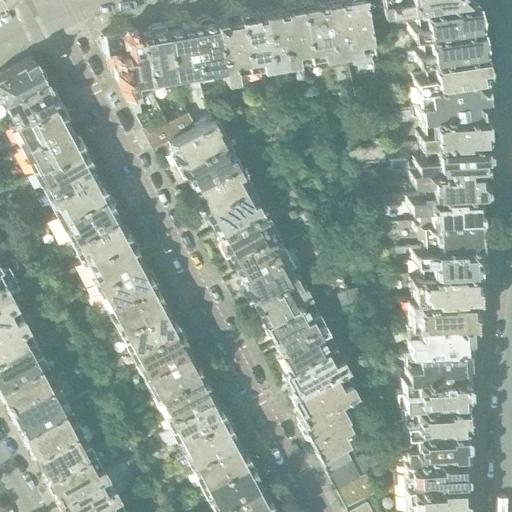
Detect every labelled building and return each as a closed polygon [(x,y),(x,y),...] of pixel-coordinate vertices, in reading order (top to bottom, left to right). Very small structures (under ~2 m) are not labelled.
[(343,51),(339,25),(326,28),(320,0),(312,2),(309,0),(298,0),(295,1),(306,58),(343,51)] [(368,47),(362,16),(359,0),(322,0),(320,0),(326,28),(339,25),(343,51),(368,47)] [(454,0),(359,0),(362,16),(410,8),(454,0)] [(475,23),(473,14),(476,6),(476,4),(472,0),(454,0),(410,8),(412,22),(406,23),(408,34),(414,33),(475,23)] [(306,58),(295,1),(285,2),(281,7),(256,11),(262,39),(277,36),(281,62),(306,58)] [(281,62),(277,36),(262,39),(256,11),(251,12),(246,9),(235,11),(245,68),(270,64),(272,75),(283,73),(281,62)] [(245,68),(235,11),(223,13),(220,18),(211,19),(220,72),(221,79),(234,77),(233,70),(245,68)] [(220,72),(211,19),(207,16),(198,17),(195,22),(186,23),(196,76),(220,72)] [(196,76),(186,23),(178,25),(173,21),(161,23),(171,80),(196,76)] [(171,80),(161,23),(149,26),(146,30),(137,31),(145,85),(171,80)] [(479,49),(477,40),(481,35),(479,27),(475,23),(414,33),(417,48),(410,49),(412,60),(418,59),(479,49)] [(145,85),(137,31),(133,28),(124,30),(121,34),(120,34),(116,31),(100,34),(101,37),(99,37),(98,40),(99,49),(101,52),(103,52),(103,55),(109,54),(106,57),(108,67),(110,67),(112,76),(113,76),(131,111),(132,111),(138,110),(135,92),(146,90),(145,85)] [(478,76),(477,67),(482,66),(485,62),(483,52),(479,49),(418,59),(421,74),(410,76),(412,86),(478,76)] [(42,81),(42,79),(43,74),(40,67),(35,66),(30,57),(0,72),(0,101),(42,81)] [(479,112),(477,94),(481,94),(484,90),(482,79),(478,76),(412,86),(415,102),(410,103),(409,105),(409,106),(391,109),(392,117),(479,112)] [(12,123),(58,101),(52,89),(46,88),(42,81),(0,101),(12,123)] [(352,95),(349,81),(338,83),(341,97),(352,95)] [(360,93),(358,84),(351,86),(353,94),(360,93)] [(299,104),(297,95),(288,97),(290,106),(299,104)] [(19,150),(66,125),(62,117),(64,112),(58,101),(12,123),(7,127),(19,150)] [(145,132),(143,133),(151,148),(152,147),(165,140),(164,139),(192,125),(185,112),(164,122),(145,132)] [(480,128),(484,124),(483,115),(479,112),(392,117),(393,117),(394,123),(409,121),(417,120),(418,130),(414,131),(415,142),(481,138),(480,128)] [(267,123),(265,113),(255,116),(257,125),(267,123)] [(219,140),(212,128),(217,125),(211,115),(192,125),(164,139),(165,140),(169,148),(167,153),(173,164),(219,140)] [(31,171),(81,145),(75,134),(70,133),(66,125),(19,150),(24,159),(31,171)] [(482,155),(485,151),(485,141),(481,138),(415,142),(415,143),(418,142),(418,155),(410,156),(411,167),(405,168),(405,159),(389,160),(390,170),(405,169),(474,165),(479,165),(479,155),(482,155)] [(189,185),(235,160),(231,152),(227,154),(219,140),(173,164),(179,176),(185,177),(189,185)] [(55,217),(105,190),(99,179),(94,177),(85,162),(87,157),(81,145),(31,171),(43,194),(35,198),(36,198),(25,204),(28,209),(38,204),(40,207),(47,202),(55,217)] [(328,171),(328,152),(312,152),(312,171),(328,171)] [(244,185),(238,173),(241,171),(235,160),(189,185),(193,193),(191,198),(197,209),(244,185)] [(479,177),(475,173),(474,165),(405,169),(406,179),(406,180),(413,179),(413,180),(414,193),(414,195),(472,191),(476,191),(480,187),(479,177)] [(213,230),(259,206),(254,197),(251,198),(250,196),(255,193),(249,183),(244,185),(197,209),(203,221),(208,222),(213,230)] [(67,239),(114,215),(109,207),(111,202),(105,190),(55,217),(67,239)] [(476,208),(473,200),(472,191),(414,195),(414,193),(396,195),(396,194),(381,195),(382,205),(396,204),(397,207),(402,206),(411,206),(411,220),(474,216),(476,208)] [(221,254),(268,229),(262,218),(265,216),(259,206),(213,230),(217,238),(215,243),(221,254)] [(79,261),(129,235),(123,224),(118,222),(114,215),(67,239),(79,261)] [(479,243),(478,225),(474,225),(474,216),(411,220),(411,221),(409,221),(410,231),(415,231),(416,246),(472,244),(479,243)] [(237,275),(283,250),(277,240),(275,241),(268,229),(221,254),(227,266),(233,267),(237,275)] [(137,259),(133,251),(135,246),(129,235),(79,261),(91,283),(137,259)] [(301,241),(298,235),(288,240),(291,246),(301,241)] [(64,249),(61,243),(51,248),(54,254),(64,249)] [(477,265),(476,256),(472,252),(472,244),(416,246),(416,247),(406,248),(407,258),(412,258),(413,272),(469,270),(473,270),(474,269),(477,265)] [(40,252),(37,245),(27,250),(31,257),(40,252)] [(292,274),(286,262),(289,261),(288,260),(292,258),(287,248),(283,250),(237,275),(241,283),(239,288),(245,300),(292,274)] [(102,306),(153,280),(147,268),(141,267),(137,259),(91,283),(102,306)] [(474,291),(474,282),(469,278),(469,270),(413,272),(404,273),(405,298),(466,296),(470,296),(474,291)] [(261,320),(307,295),(302,285),(299,286),(292,274),(245,300),(251,311),(257,312),(261,320)] [(161,304),(157,296),(159,291),(153,280),(102,306),(114,328),(161,304)] [(349,303),(343,286),(335,289),(341,306),(349,303)] [(0,322),(17,313),(5,291),(0,293),(0,322)] [(273,343),(320,318),(307,295),(261,320),(259,324),(264,334),(268,335),(273,343)] [(471,317),(470,308),(466,305),(466,296),(405,298),(400,299),(402,326),(468,323),(468,322),(471,317)] [(373,310),(373,302),(360,302),(360,311),(373,310)] [(126,350),(176,324),(170,313),(165,312),(161,304),(114,328),(126,350)] [(0,351),(29,336),(17,313),(0,322),(0,351)] [(282,367),(330,341),(332,340),(320,318),(273,343),(277,351),(275,355),(282,367)] [(468,337),(469,335),(469,334),(468,323),(402,326),(400,326),(401,344),(391,345),(392,351),(398,350),(465,347),(465,339),(467,339),(468,337)] [(185,348),(180,341),(182,336),(176,324),(126,350),(137,373),(185,348)] [(0,380),(41,358),(29,336),(0,351),(0,380)] [(338,366),(357,356),(354,351),(339,358),(330,341),(282,367),(280,372),(286,383),(286,384),(290,391),(338,366)] [(466,363),(467,360),(466,347),(465,347),(398,350),(399,367),(387,368),(388,378),(398,377),(463,374),(462,365),(465,365),(466,363)] [(149,394),(200,369),(194,358),(189,356),(185,348),(137,373),(149,394)] [(6,406),(53,381),(41,358),(0,380),(0,397),(1,398),(2,398),(6,406)] [(341,395),(367,381),(365,376),(348,385),(338,366),(290,391),(288,397),(295,408),(294,408),(298,416),(295,418),(296,419),(341,395)] [(161,417),(208,393),(204,385),(206,380),(200,369),(149,394),(161,417)] [(460,392),(464,387),(464,374),(463,374),(398,377),(398,390),(394,390),(395,404),(397,404),(458,401),(458,392),(460,392)] [(19,428),(65,404),(53,381),(6,406),(5,410),(6,413),(8,416),(10,419),(13,421),(14,420),(19,428)] [(173,440),(224,414),(218,402),(212,401),(208,393),(161,417),(166,427),(157,433),(165,445),(173,440)] [(342,437),(336,426),(345,422),(341,414),(346,411),(347,405),(341,395),(296,419),(321,468),(353,451),(361,447),(359,432),(346,434),(347,436),(339,440),(338,439),(342,437)] [(459,418),(463,413),(463,404),(458,401),(397,404),(398,416),(393,416),(394,431),(398,430),(457,427),(457,418),(459,418)] [(31,451),(77,426),(65,404),(19,428),(18,429),(17,433),(21,442),(26,443),(27,444),(31,451)] [(186,463),(232,438),(228,430),(230,425),(224,414),(173,440),(180,454),(173,458),(178,466),(185,462),(186,463)] [(43,473),(89,449),(77,426),(31,451),(30,451),(29,455),(30,458),(32,462),(34,464),(38,466),(39,465),(39,467),(42,471),(43,473)] [(458,443),(462,439),(462,430),(457,427),(398,430),(399,444),(397,444),(398,456),(456,453),(459,453),(458,443)] [(197,484),(248,458),(241,447),(236,446),(232,438),(186,463),(197,484)] [(146,456),(141,446),(134,450),(139,459),(146,456)] [(54,496),(101,471),(89,449),(43,473),(42,474),(41,478),(45,487),(50,488),(54,496)] [(362,472),(367,469),(376,465),(383,461),(379,455),(361,456),(359,453),(354,456),(353,451),(321,468),(332,488),(362,472)] [(462,475),(461,465),(457,462),(456,453),(398,456),(400,482),(456,479),(458,479),(462,475)] [(209,507),(256,483),(252,475),(254,470),(248,458),(197,484),(209,507)] [(62,511),(79,511),(113,493),(101,471),(54,496),(54,497),(53,501),(57,509),(61,510),(62,511)] [(371,490),(362,472),(332,488),(341,505),(371,490)] [(461,501),(461,492),(457,488),(456,479),(400,482),(401,508),(406,508),(459,505),(461,501)] [(211,511),(253,511),(271,503),(265,492),(260,491),(256,483),(209,507),(211,511)] [(165,502),(176,496),(173,491),(162,496),(165,502)] [(122,511),(113,493),(79,511),(122,511)] [(367,511),(369,511),(368,509),(363,499),(343,510),(344,511),(367,511)] [(275,511),(271,503),(253,511),(275,511)]
